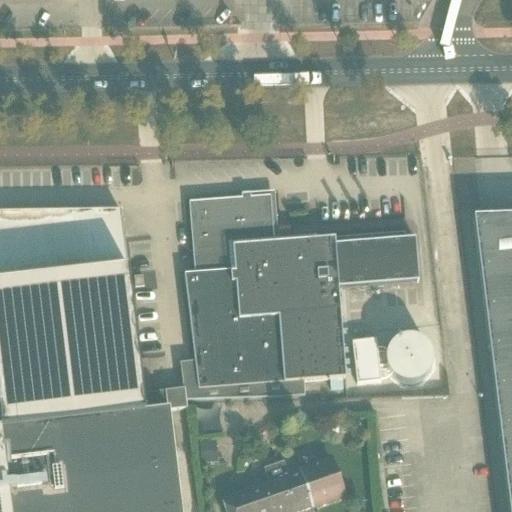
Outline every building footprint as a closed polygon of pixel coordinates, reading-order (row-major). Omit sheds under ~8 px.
[(419,285),(415,242),(405,243),(404,235),(274,246),(273,238),(277,238),(276,230),(272,230),(270,202),(250,204),(250,196),(241,196),(241,200),(188,204),(194,278),(185,279),(192,366),(181,367),(184,393),(186,403),(304,399),(303,385),(345,381),(338,292),(419,285)] [(0,214),(0,236),(6,287),(0,287),(0,511),(180,511),(171,433),(168,414),(187,411),(186,403),(184,393),(142,398),(140,381),(121,222),(120,212),(0,214)] [(511,511),(511,219),(473,220),(508,511),(511,511)] [(376,343),(352,346),(356,388),(380,385),(376,343)] [(214,444),(198,445),(200,467),(216,466),(214,444)] [(304,511),(343,499),(330,463),(298,474),(297,470),(285,474),(287,480),(221,503),(223,511),(304,511)]
